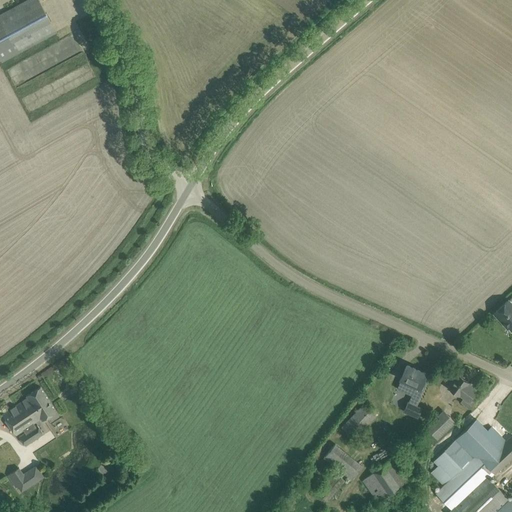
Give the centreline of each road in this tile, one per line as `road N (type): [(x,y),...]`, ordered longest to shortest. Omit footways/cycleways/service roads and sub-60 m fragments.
road 1 (unclassified): [(511,380),(296,278),(189,187)]
road 2 (tertiary): [(0,389),(139,267),(189,187)]
road 3 (tertiary): [(189,187),(272,81),(364,0)]
road 4 (unclassified): [(189,187),(146,134),(136,77),(99,0)]
